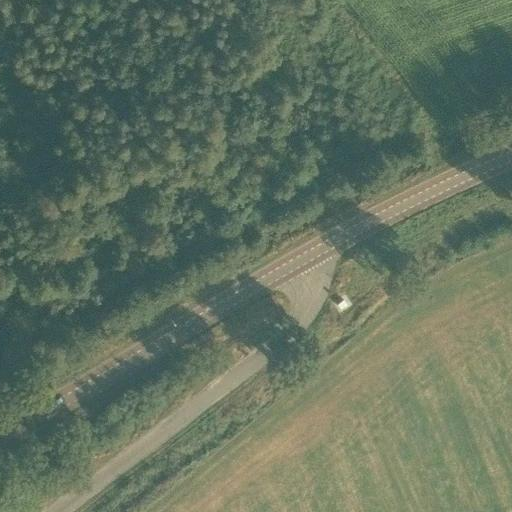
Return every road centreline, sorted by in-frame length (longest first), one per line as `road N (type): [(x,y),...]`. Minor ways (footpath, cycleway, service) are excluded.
road 1 (unclassified): [(54,511),(295,323),(307,308),(309,283),(293,261)]
road 2 (secondary): [(0,435),(293,261)]
road 3 (secondary): [(293,261),(511,156)]
